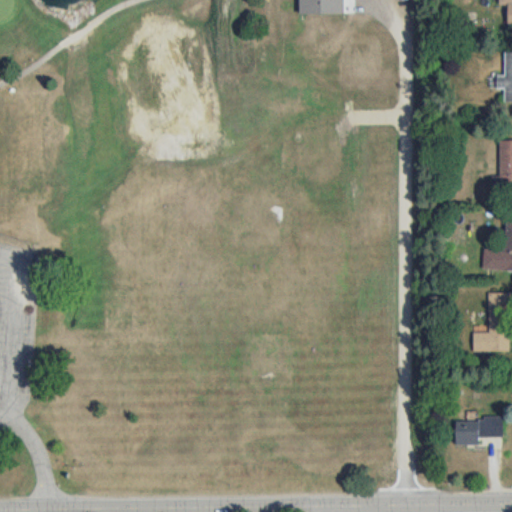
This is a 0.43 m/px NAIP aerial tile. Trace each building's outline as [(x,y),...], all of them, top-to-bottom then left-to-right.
[(511,0),(502,0),(502,5),(511,5),(511,25),(511,24),(511,0)] [(507,76),(500,76),(500,90),(507,90),(507,103),(511,102),(511,53),(507,53),(507,76)] [(511,141),(502,141),(501,190),(511,190),(511,141)] [(485,269),(511,271),(511,221),(509,222),(507,251),(487,249),(485,269)] [(475,353),(511,353),(511,293),(491,293),(490,333),(476,333),(475,353)] [(506,418),(460,419),(460,444),(507,443),(506,418)]
